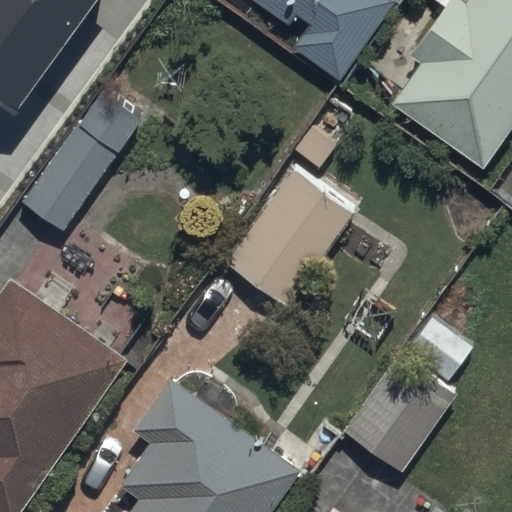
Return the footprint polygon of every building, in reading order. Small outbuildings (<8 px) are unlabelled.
[(0,0),(0,92),(19,106),(95,0),(0,0)] [(269,0),(289,14),(298,0),(321,0),(294,40),(340,71),(388,0),(269,0)] [(511,0),(461,0),(396,94),(489,158),(511,124),(511,0)] [(26,193),(69,223),(147,110),(104,80),(26,193)] [(225,252),(286,294),(353,197),(292,155),(225,252)] [(130,348),(10,266),(0,281),(0,511),(16,511),(33,488),(130,348)] [(343,425),(403,466),(457,387),(398,346),(343,425)] [(120,474),(141,488),(124,511),(263,511),(301,458),(244,418),(207,393),(186,379),(170,367),(134,419),(151,430),(120,474)] [(355,511),(340,501),(331,511),(355,511)]
